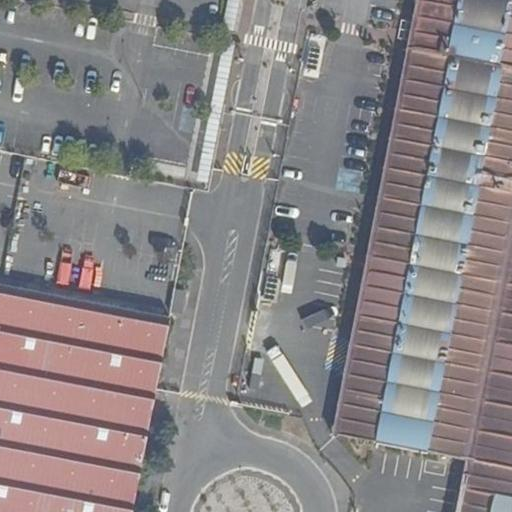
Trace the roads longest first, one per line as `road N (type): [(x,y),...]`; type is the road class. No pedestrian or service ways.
road 1 (unclassified): [(191,432),(281,0)]
road 2 (unclassified): [(331,511),(306,468),(266,447),(191,432)]
